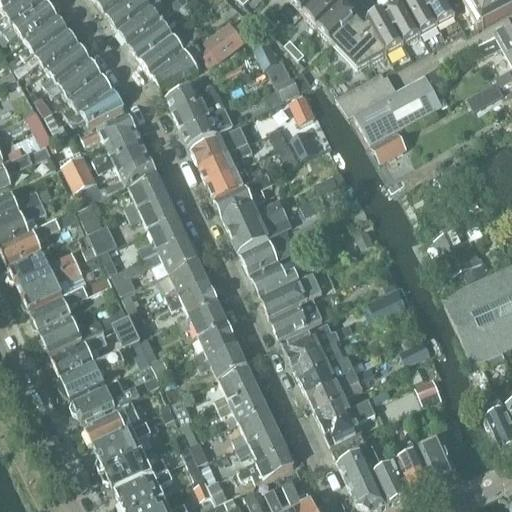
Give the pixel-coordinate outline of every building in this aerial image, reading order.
[(0,0),(0,10),(3,14),(21,0),(0,0)] [(0,30),(0,34),(4,39),(45,8),(39,0),(21,0),(3,14),(0,15),(0,16),(7,25),(0,30)] [(103,0),(95,7),(106,21),(134,0),(103,0)] [(134,0),(106,21),(118,37),(150,12),(144,4),(149,0),(134,0)] [(245,0),(238,0),(236,2),(243,9),(249,4),(245,0)] [(294,0),(289,5),(302,19),(322,0),(294,0)] [(322,0),(302,19),(316,33),(344,6),(337,0),(322,0)] [(419,0),(412,0),(401,7),(420,41),(437,31),(419,0)] [(443,0),(419,0),(437,31),(455,21),(449,11),(443,0)] [(457,0),(443,0),(449,11),(461,5),(457,0)] [(474,29),(477,34),(511,14),(511,8),(510,5),(511,3),(511,0),(474,0),(462,7),(465,13),(465,12),(469,19),(470,22),(471,22),(474,29)] [(316,33),(330,47),(358,20),(344,6),(316,33)] [(401,7),(384,16),(403,50),(420,41),(401,7)] [(17,40),(23,47),(56,22),(45,8),(4,39),(0,41),(0,47),(2,51),(17,40)] [(118,37),(128,52),(169,21),(164,14),(156,20),(150,12),(118,37)] [(384,16),(366,26),(385,60),(403,50),(384,16)] [(256,23),(263,30),(269,25),(262,17),(256,23)] [(358,20),(330,47),(335,53),(336,53),(357,75),(382,61),(383,61),(385,60),(366,26),(365,27),(367,30),(364,31),(356,23),(358,21),(358,20)] [(128,52),(140,67),(172,42),(166,34),(175,28),(169,21),(128,52)] [(9,69),(13,77),(67,37),(56,22),(23,47),(28,54),(20,61),(9,69)] [(269,25),(263,30),(270,37),(276,32),(269,25)] [(199,60),(209,74),(244,50),(229,29),(202,49),(207,54),(199,60)] [(484,62),(501,53),(511,73),(511,31),(494,41),(495,42),(479,51),(484,62)] [(140,67),(151,82),(191,49),(203,41),(198,34),(177,49),(172,42),(140,67)] [(39,69),(44,76),(78,51),(67,37),(13,77),(18,84),(39,69)] [(284,51),(291,58),(296,53),(290,46),(284,51)] [(191,49),(151,82),(161,95),(199,77),(189,64),(198,58),(191,49)] [(278,68),(269,49),(254,56),(264,75),(278,68)] [(41,90),(47,97),(88,66),(78,51),(44,76),(50,84),(41,90)] [(296,53),(291,58),(298,66),(304,60),(296,53)] [(60,98),(66,105),(99,81),(88,66),(47,97),(52,104),(60,98)] [(275,91),(275,90),(290,84),(282,67),(267,75),(275,91)] [(495,84),(499,91),(511,83),(511,81),(509,76),(495,84)] [(353,121),(369,151),(441,112),(425,82),(399,96),(399,97),(396,98),(387,82),(384,83),(381,78),(334,104),(348,124),(353,121)] [(68,126),(71,125),(111,96),(99,81),(66,105),(72,113),(63,119),(68,126)] [(292,83),(290,84),(275,90),(282,105),(299,98),(292,83)] [(165,104),(173,120),(216,100),(212,92),(198,99),(194,90),(165,104)] [(111,96),(71,125),(68,127),(73,135),(85,126),(88,130),(123,112),(111,96)] [(173,120),(180,135),(209,122),(205,114),(220,108),(216,100),(173,120)] [(287,108),(298,129),(312,122),(301,101),(287,108)] [(101,144),(105,151),(135,137),(128,121),(81,144),(84,151),(101,144)] [(209,122),(180,135),(188,152),(231,132),(227,123),(213,130),(209,122)] [(52,137),(56,144),(65,138),(61,132),(52,137)] [(37,137),(45,153),(53,149),(45,133),(37,137)] [(272,137),(283,167),(296,163),(285,133),(272,137)] [(92,167),(95,173),(142,150),(135,137),(105,151),(108,159),(92,167)] [(290,145),(301,167),(316,159),(304,137),(290,145)] [(190,156),(198,173),(248,150),(244,142),(237,145),(234,140),(228,143),(231,148),(223,152),(219,143),(190,156)] [(114,171),(118,179),(149,165),(142,150),(95,173),(98,179),(114,171)] [(198,173),(206,190),(234,177),(230,168),(252,158),(248,150),(198,173)] [(0,196),(11,191),(10,190),(19,186),(15,178),(50,162),(46,152),(45,153),(28,161),(0,173),(0,196)] [(303,166),(309,179),(335,166),(329,153),(303,166)] [(103,204),(83,162),(61,172),(74,200),(83,195),(91,210),(103,204)] [(149,165),(118,179),(122,187),(105,195),(108,202),(156,179),(149,165)] [(436,185),(447,204),(481,184),(471,165),(436,185)] [(206,190),(214,207),(263,184),(259,176),(238,185),(234,177),(206,190)] [(335,183),(330,185),(315,192),(319,201),(337,193),(346,189),(340,177),(334,180),(335,183)] [(123,213),(127,222),(167,203),(157,182),(128,196),(134,208),(123,213)] [(214,207),(222,225),(252,211),(249,203),(271,192),(267,183),(263,184),(214,207)] [(0,203),(0,228),(41,209),(41,208),(52,202),(48,194),(37,199),(36,198),(30,201),(28,197),(22,200),(24,203),(14,208),(10,199),(0,203)] [(142,225),(148,237),(177,224),(167,203),(127,222),(131,230),(142,225)] [(222,225),(230,241),(283,217),(278,208),(256,218),(252,211),(222,225)] [(0,228),(0,252),(38,235),(34,225),(46,219),(41,209),(0,228)] [(309,220),(313,228),(328,222),(327,219),(324,214),(309,220)] [(283,217),(230,241),(238,259),(268,245),(264,237),(287,226),(283,217)] [(38,235),(0,252),(0,258),(7,273),(41,256),(36,246),(60,235),(66,248),(84,240),(74,219),(56,227),(56,226),(38,235)] [(143,255),(147,263),(186,244),(177,224),(148,237),(154,250),(143,255)] [(239,262),(248,281),(277,268),(272,257),(290,249),(289,248),(305,241),(318,234),(316,229),(310,228),(301,233),(295,236),(291,238),(286,240),(239,262)] [(433,247),(443,266),(471,250),(462,232),(433,247)] [(353,238),(361,256),(372,251),(364,233),(353,238)] [(89,239),(98,261),(110,256),(101,234),(89,239)] [(493,249),(489,242),(478,247),(481,254),(493,249)] [(186,244),(147,263),(151,271),(162,266),(168,279),(196,265),(186,244)] [(471,250),(443,266),(452,284),(463,279),(467,288),(486,278),(471,250)] [(372,251),(361,256),(351,261),(357,273),(369,267),(370,268),(378,264),(372,251)] [(15,290),(19,297),(76,270),(72,260),(48,271),(42,259),(8,275),(9,277),(7,281),(10,287),(14,288),(15,289),(15,290)] [(250,285),(259,305),(305,283),(301,274),(297,263),(278,272),(250,285)] [(164,300),(168,308),(207,289),(197,268),(169,282),(175,295),(164,300)] [(29,319),(74,298),(68,286),(81,280),(76,270),(19,297),(23,304),(22,305),(23,306),(21,310),(24,316),(28,317),(29,319)] [(511,271),(459,295),(441,304),(472,372),(511,353),(511,271)] [(110,281),(120,301),(130,296),(120,276),(110,281)] [(74,298),(29,319),(32,325),(32,326),(30,330),(33,336),(38,338),(38,339),(71,324),(66,313),(88,303),(111,291),(107,282),(83,293),(74,298)] [(305,283),(259,305),(268,324),(315,301),(311,293),(306,283),(305,283)] [(182,311),(188,323),(217,309),(207,289),(168,308),(171,316),(182,311)] [(369,304),(376,322),(407,309),(399,291),(369,304)] [(316,305),(269,326),(278,345),(322,325),(317,314),(340,304),(337,295),(316,305)] [(121,304),(131,325),(140,321),(129,300),(121,304)] [(192,331),(198,344),(227,330),(217,309),(188,323),(177,328),(181,336),(192,331)] [(123,316),(114,320),(118,329),(127,325),(123,316)] [(140,321),(131,325),(140,342),(148,338),(140,321)] [(113,332),(124,356),(139,349),(138,347),(139,346),(129,324),(127,325),(118,329),(117,329),(113,332)] [(47,356),(50,362),(103,337),(99,328),(77,338),(72,327),(40,342),(41,344),(39,348),(42,354),(46,355),(47,356)] [(193,361),(196,370),(236,351),(227,330),(198,344),(204,356),(193,361)] [(281,352),(290,369),(335,347),(327,330),(312,337),(281,352)] [(51,365),(60,386),(101,367),(96,356),(107,351),(102,341),(51,365)] [(138,347),(139,349),(142,357),(148,367),(157,363),(147,342),(139,346),(138,347)] [(290,369),(298,386),(328,371),(323,362),(339,355),(335,347),(290,369)] [(101,367),(60,386),(63,392),(58,397),(66,408),(70,406),(104,390),(99,379),(123,368),(122,366),(142,357),(139,349),(124,356),(119,359),(101,367)] [(236,351),(196,370),(200,378),(211,373),(217,385),(246,371),(236,351)] [(392,365),(398,378),(425,365),(419,352),(392,365)] [(150,367),(158,385),(170,380),(162,362),(150,367)] [(298,386),(306,403),(354,380),(351,372),(332,381),(328,371),(298,386)] [(214,406),(217,414),(257,395),(247,374),(218,388),(225,401),(214,406)] [(306,403),(314,420),(344,405),(339,396),(358,387),(354,380),(306,403)] [(155,382),(144,387),(148,396),(159,391),(155,382)] [(413,394),(417,405),(421,413),(440,405),(434,392),(437,391),(433,383),(431,384),(431,385),(413,394)] [(118,387),(71,409),(72,410),(70,415),(73,420),(77,422),(78,423),(81,429),(102,419),(114,413),(139,402),(135,393),(123,398),(118,387)] [(232,417),(238,429),(267,415),(257,395),(217,414),(221,422),(232,417)] [(485,424),(500,456),(511,450),(511,433),(496,400),(487,404),(493,415),(483,420),(485,424)] [(181,402),(168,409),(171,415),(179,432),(189,428),(188,427),(191,425),(181,402)] [(314,420),(321,436),(370,413),(367,406),(348,415),(344,405),(314,420)] [(159,413),(162,419),(171,415),(168,409),(159,413)] [(135,410),(121,416),(127,431),(142,425),(135,410)] [(114,413),(102,419),(104,422),(83,432),(86,439),(86,441),(84,442),(88,452),(91,451),(92,453),(126,437),(114,413)] [(370,413),(321,436),(330,453),(360,439),(355,430),(374,421),(370,413)] [(162,419),(174,444),(183,440),(179,432),(171,415),(162,419)] [(233,446),(237,455),(277,436),(267,415),(238,429),(244,441),(233,446)] [(179,432),(183,440),(189,452),(198,448),(189,428),(179,432)] [(95,470),(100,479),(142,459),(136,446),(150,440),(146,431),(93,456),(97,465),(95,470)] [(237,455),(245,472),(285,453),(277,436),(237,455)] [(171,475),(185,468),(194,464),(189,452),(183,440),(174,444),(179,457),(165,462),(171,475)] [(417,451),(434,488),(455,478),(440,445),(439,446),(437,441),(417,451)] [(358,460),(337,470),(356,511),(382,511),(387,510),(363,457),(366,456),(361,443),(352,447),(358,460)] [(331,457),(337,470),(358,460),(352,447),(331,457)] [(407,461),(395,466),(411,499),(431,489),(414,452),(404,456),(407,461)] [(285,453),(245,472),(237,476),(241,485),(251,481),(255,490),(293,472),(286,456),(285,453)] [(372,453),(366,456),(363,457),(387,510),(407,501),(393,469),(382,474),(372,453)] [(142,459),(100,479),(104,488),(109,490),(114,499),(166,474),(162,465),(148,472),(142,459)] [(185,468),(196,490),(205,486),(194,464),(185,468)] [(119,511),(150,511),(164,506),(158,493),(172,486),(168,477),(115,502),(119,511)] [(282,495),(289,509),(290,511),(312,511),(307,500),(298,504),(292,490),(291,491),(287,482),(278,486),(282,495)] [(205,486),(196,490),(196,491),(193,493),(201,511),(212,511),(216,510),(207,491),(205,486)] [(218,486),(207,491),(216,510),(227,505),(218,486)] [(261,494),(269,511),(290,511),(289,509),(282,511),(280,511),(274,499),(269,490),(261,494)] [(243,503),(247,511),(258,511),(256,507),(252,498),(243,503)] [(223,507),(225,511),(247,511),(244,511),(236,511),(232,503),(223,507)]
